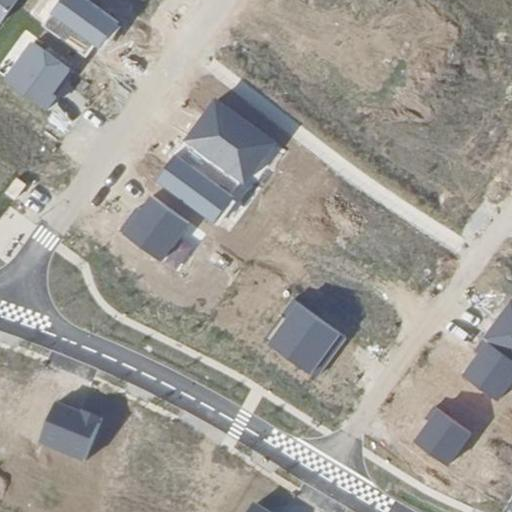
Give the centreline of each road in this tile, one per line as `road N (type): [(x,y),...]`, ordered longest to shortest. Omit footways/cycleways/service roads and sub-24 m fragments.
road 1 (residential): [(0,312),(220,0)]
road 2 (residential): [(321,475),(165,381),(0,314)]
road 3 (residential): [(321,475),(511,212)]
